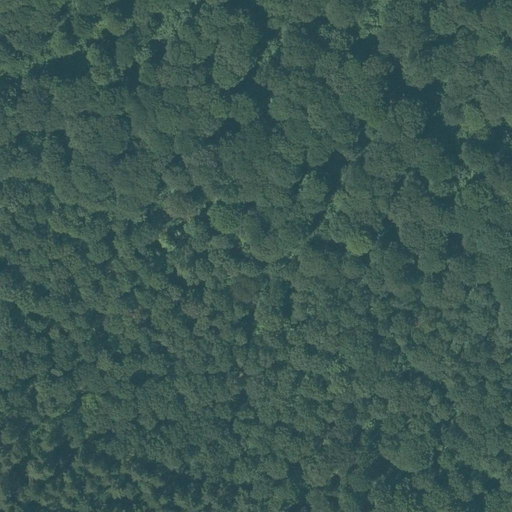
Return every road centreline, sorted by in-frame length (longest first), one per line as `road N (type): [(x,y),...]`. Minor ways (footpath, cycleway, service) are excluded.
road 1 (track): [(0,167),(278,261),(511,308)]
road 2 (track): [(446,511),(347,419),(278,261)]
